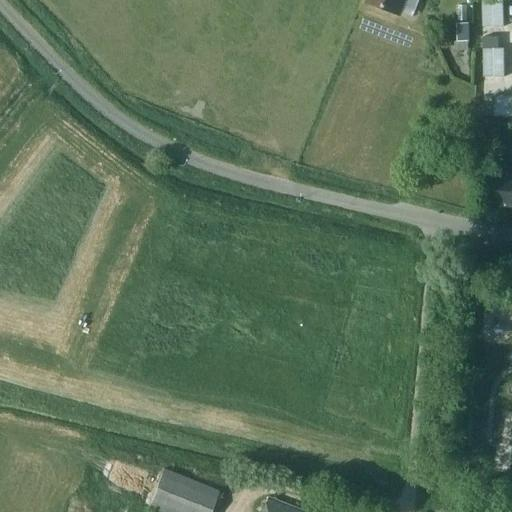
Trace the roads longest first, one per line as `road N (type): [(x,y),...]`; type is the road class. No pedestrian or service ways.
road 1 (unclassified): [(437,224),(244,177),(152,142),(105,111),(0,2)]
road 2 (residential): [(407,511),(437,224)]
